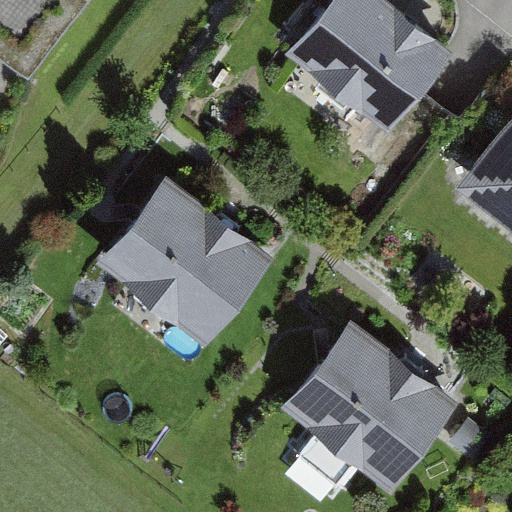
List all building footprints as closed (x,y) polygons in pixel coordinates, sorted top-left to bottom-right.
[(0,0),(0,51),(32,76),(92,0),(0,0)] [(462,51),(397,0),(333,0),(291,53),(394,135),(462,51)] [(511,124),(466,181),(511,218),(511,124)] [(280,252),(171,168),(102,257),(211,341),(280,252)] [(466,400),(356,314),(285,404),(395,490),(466,400)]
